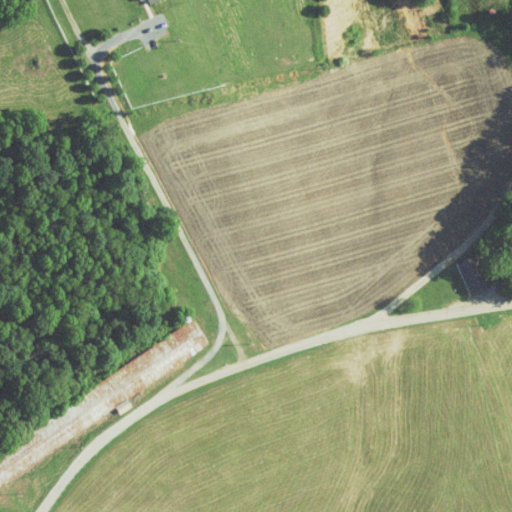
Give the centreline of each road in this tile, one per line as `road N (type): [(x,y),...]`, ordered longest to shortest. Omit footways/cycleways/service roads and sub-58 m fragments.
road 1 (residential): [(39,511),(107,436),(195,382),(371,319),(511,298)]
road 2 (residential): [(385,319),(476,235),(511,183)]
